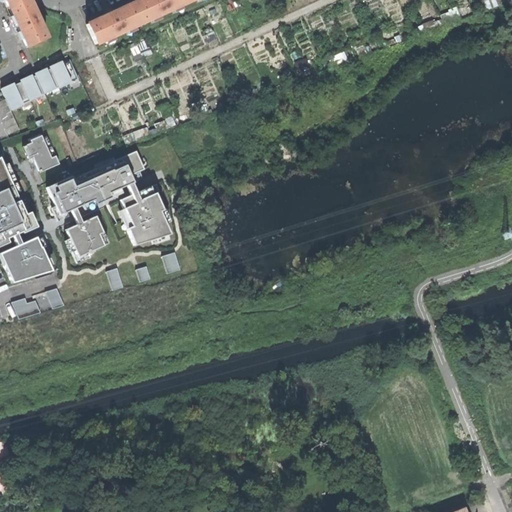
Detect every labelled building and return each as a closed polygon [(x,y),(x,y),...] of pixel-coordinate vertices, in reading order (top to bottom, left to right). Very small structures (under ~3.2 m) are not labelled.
[(35,17),(27,0),(23,0),(8,8),(15,23),(14,24),(17,31),(18,30),(26,47),(45,38),(35,17)] [(139,0),(132,4),(141,22),(187,1),(186,0),(139,0)] [(502,0),(486,0),(490,8),(503,2),(502,0)] [(94,44),(141,22),(132,4),(108,15),(85,25),(94,44)] [(3,89),(12,109),(80,80),(71,60),(3,89)] [(7,99),(0,101),(0,115),(9,135),(21,130),(7,99)] [(52,158),(42,135),(31,139),(32,143),(24,147),(30,159),(34,157),(41,172),(60,164),(57,156),(52,158)] [(143,168),(136,151),(50,189),(57,205),(52,207),(58,222),(69,217),(67,211),(72,209),(74,215),(78,223),(66,229),(70,237),(66,239),(77,263),(90,257),(87,252),(108,243),(96,215),(84,221),(80,212),(77,207),(83,204),(85,209),(123,193),(121,189),(127,186),(129,190),(131,194),(120,199),(124,208),(119,210),(135,246),(170,235),(164,221),(169,219),(154,184),(137,192),(135,187),(133,183),(129,174),(143,168)] [(0,255),(11,285),(56,272),(37,231),(4,156),(0,158),(0,255)] [(176,252),(163,256),(168,273),(181,269),(176,252)] [(137,269),(141,282),(151,279),(147,266),(137,269)] [(118,268),(107,271),(113,290),(124,286),(118,268)] [(57,288),(46,292),(54,308),(65,305),(57,288)] [(20,319),(41,312),(34,295),(12,302),(20,319)] [(11,473),(0,476),(0,491),(15,487),(11,473)]
